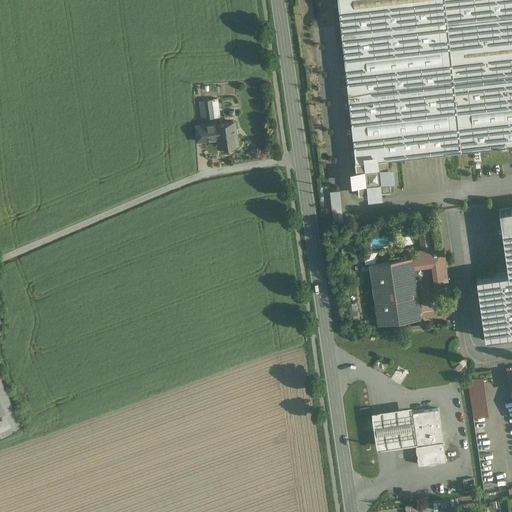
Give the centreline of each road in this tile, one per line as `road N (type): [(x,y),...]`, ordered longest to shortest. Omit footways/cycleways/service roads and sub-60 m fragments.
road 1 (secondary): [(278,0),(348,511)]
road 2 (residential): [(449,218),(467,345),(479,358),(511,356)]
